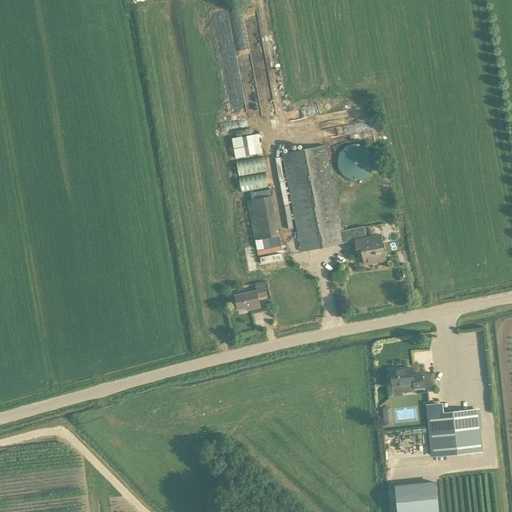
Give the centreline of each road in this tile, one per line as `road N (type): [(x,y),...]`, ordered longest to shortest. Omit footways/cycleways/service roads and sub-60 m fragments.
road 1 (unclassified): [(0,418),(511,300)]
road 2 (track): [(144,511),(64,431),(47,431)]
